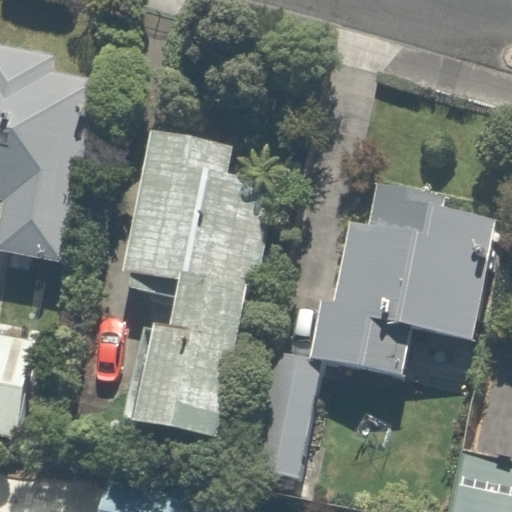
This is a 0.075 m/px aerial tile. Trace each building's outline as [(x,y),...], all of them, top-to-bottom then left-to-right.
[(0,237),(24,242),(21,265),(89,277),(111,151),(94,148),(104,92),(81,88),(85,65),(0,50),(0,237)] [(257,158),(170,142),(141,293),(201,304),(192,351),(166,346),(147,445),(267,467),(286,364),(288,355),(294,319),(273,315),(295,199),(251,191),(257,158)] [(333,308),(323,362),(288,355),(286,364),(267,467),(264,482),(315,491),(337,374),(429,392),(438,344),(492,353),(511,244),(511,231),(465,222),(467,206),(400,194),(391,240),(363,235),(348,311),(333,308)] [(57,343),(0,334),(0,437),(42,443),(57,343)] [(511,511),(511,459),(484,454),(471,511),(511,511)] [(250,511),(251,510),(126,485),(120,511),(250,511)]
